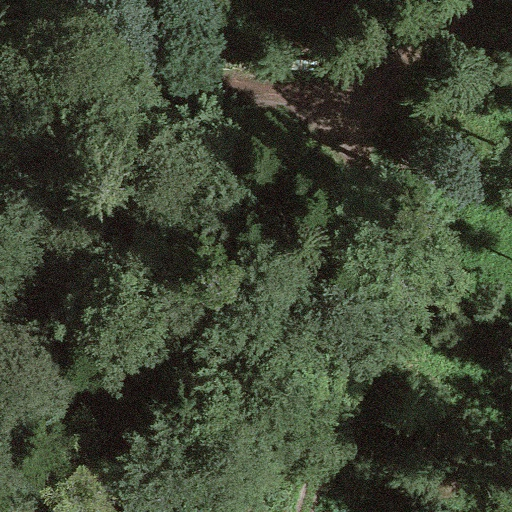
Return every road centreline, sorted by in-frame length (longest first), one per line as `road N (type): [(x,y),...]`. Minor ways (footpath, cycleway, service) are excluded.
road 1 (track): [(311,511),(366,266),(386,105),(472,0)]
road 2 (track): [(0,131),(181,89),(267,83),(453,125),(511,188)]
